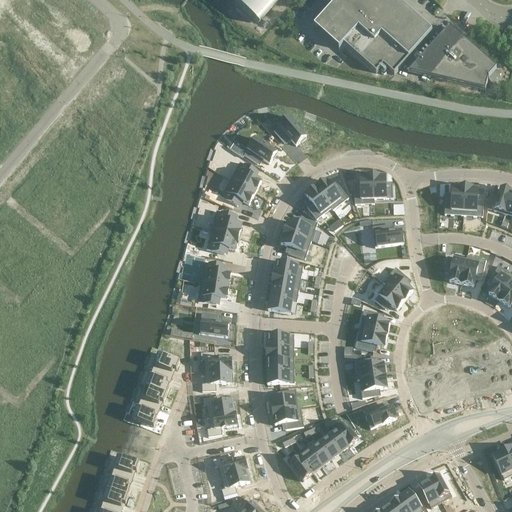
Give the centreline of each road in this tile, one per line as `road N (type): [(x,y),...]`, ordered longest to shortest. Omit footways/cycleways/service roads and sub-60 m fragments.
road 1 (residential): [(405,183),(381,162),(340,165),(310,178),(277,216),(252,325),(260,436)]
road 2 (unclassified): [(94,0),(112,15),(117,36),(0,176)]
road 3 (residential): [(445,424),(312,511)]
road 4 (residential): [(335,511),(377,477),(451,440)]
road 5 (residential): [(431,301),(405,183)]
road 6 (residential): [(431,301),(397,332),(393,360),(407,404)]
